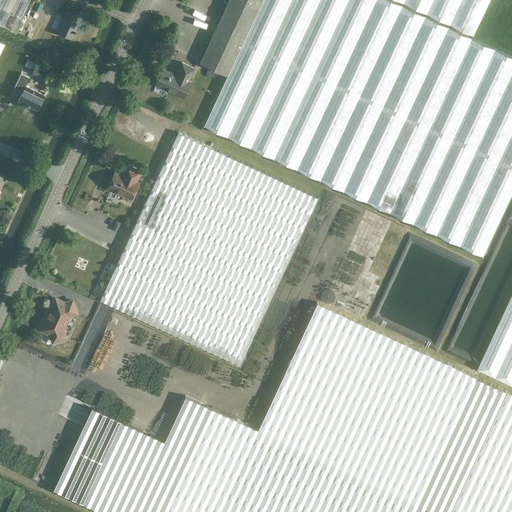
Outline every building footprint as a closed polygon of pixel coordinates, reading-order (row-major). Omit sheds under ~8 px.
[(0,0),(0,25),(15,32),(30,0),(0,0)] [(227,74),(261,0),(228,0),(200,62),(227,74)] [(511,56),(391,0),(261,0),(227,74),(204,125),(482,255),(511,191),(511,56)] [(401,0),(472,33),(487,0),(401,0)] [(76,30),(81,18),(67,11),(63,18),(65,19),(63,24),(61,23),(57,31),(72,38),(75,32),(76,30)] [(28,60),(25,65),(32,68),(34,63),(28,60)] [(155,84),(156,85),(183,97),(191,82),(189,81),(195,68),(182,62),(176,75),(163,68),(155,84)] [(46,71),(47,72),(49,66),(42,63),(43,63),(42,63),(40,68),(47,71),(46,71)] [(37,109),(44,95),(26,86),(30,77),(21,73),(14,87),(22,91),(18,100),(28,105),(27,105),(29,106),(37,109)] [(135,316),(168,244),(213,148),(178,132),(100,299),(135,316)] [(213,148),(168,244),(135,316),(240,364),(318,197),(213,148)] [(138,177),(141,171),(127,165),(124,172),(125,172),(124,176),(115,172),(108,188),(131,199),(140,178),(138,177)] [(511,295),(478,368),(511,384),(511,295)] [(42,328),(41,329),(50,334),(53,341),(65,337),(62,330),(69,315),(77,312),(72,300),(65,303),(56,298),(55,300),(53,300),(50,306),(51,308),(50,310),(51,310),(47,319),(46,318),(46,320),(44,320),(41,326),(42,328)] [(162,389),(157,386),(158,384),(149,380),(144,389),(158,397),(162,389)] [(511,511),(511,393),(506,390),(449,511),(511,511)]
